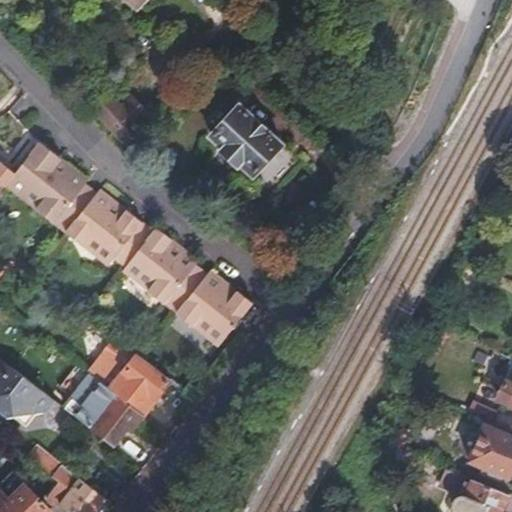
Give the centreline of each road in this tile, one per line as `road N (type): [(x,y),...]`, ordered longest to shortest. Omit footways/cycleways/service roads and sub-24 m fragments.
road 1 (unclassified): [(0,43),(119,166),(294,302)]
road 2 (unclassified): [(485,0),(429,134),(294,302)]
road 3 (unclassified): [(294,302),(136,511)]
